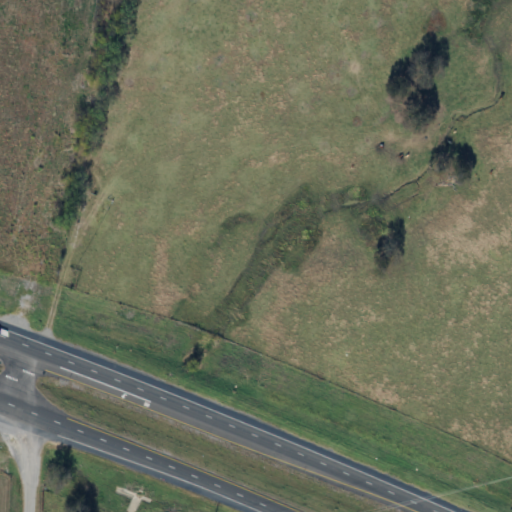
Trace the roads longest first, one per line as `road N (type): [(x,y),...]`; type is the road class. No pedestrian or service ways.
road 1 (trunk): [(438,511),(0,333)]
road 2 (trunk): [(0,399),(286,511)]
